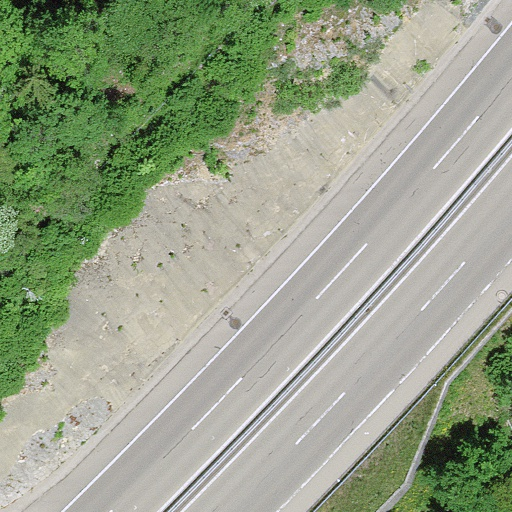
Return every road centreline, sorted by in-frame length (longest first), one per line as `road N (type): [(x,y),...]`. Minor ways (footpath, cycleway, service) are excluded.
road 1 (motorway): [(511,76),(334,284),(107,511)]
road 2 (motorway): [(232,511),(511,207)]
